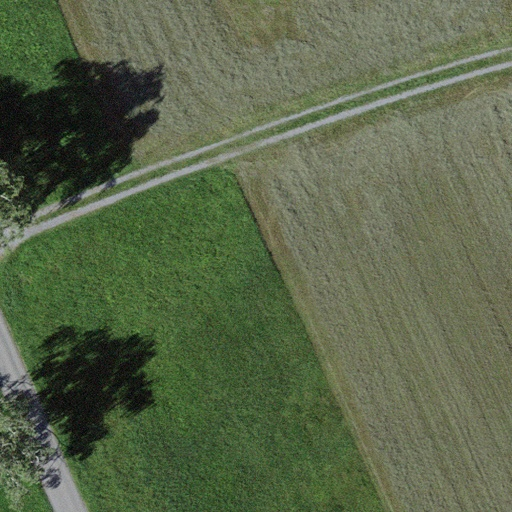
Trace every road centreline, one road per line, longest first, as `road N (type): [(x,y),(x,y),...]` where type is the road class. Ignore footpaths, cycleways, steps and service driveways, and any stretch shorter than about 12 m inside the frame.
road 1 (track): [(0,244),(224,158),(511,64)]
road 2 (track): [(0,303),(89,511)]
